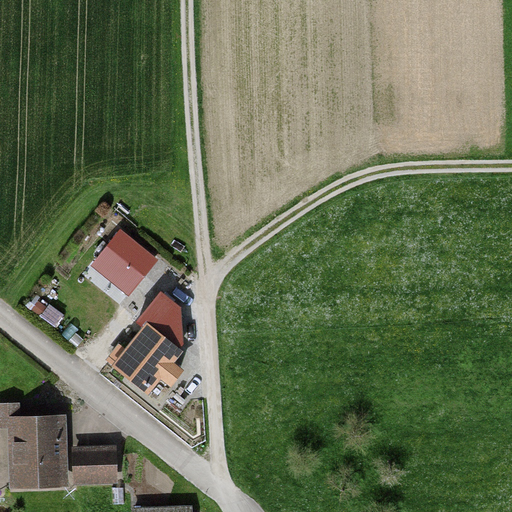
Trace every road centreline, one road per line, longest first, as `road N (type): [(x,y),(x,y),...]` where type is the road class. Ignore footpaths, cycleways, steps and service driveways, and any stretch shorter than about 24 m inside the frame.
road 1 (track): [(181,0),(216,485)]
road 2 (track): [(511,169),(362,178),(285,218),(199,282)]
road 3 (track): [(0,310),(244,511)]
